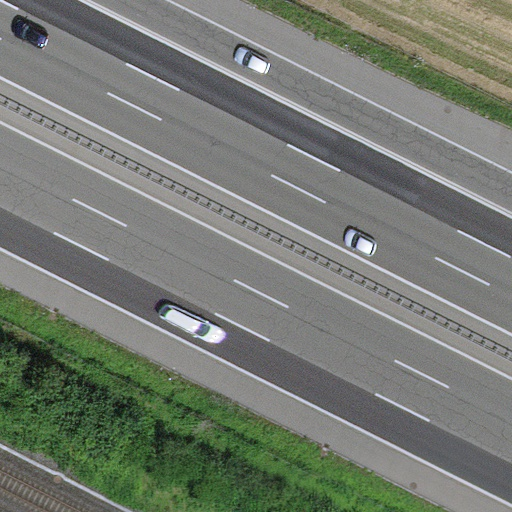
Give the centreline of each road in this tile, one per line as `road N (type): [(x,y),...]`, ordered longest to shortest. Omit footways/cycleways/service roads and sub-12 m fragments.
road 1 (motorway): [(0,184),(511,441)]
road 2 (motorway): [(511,274),(0,17)]
